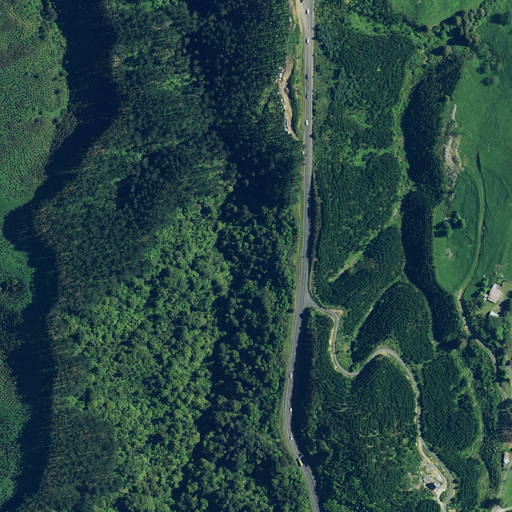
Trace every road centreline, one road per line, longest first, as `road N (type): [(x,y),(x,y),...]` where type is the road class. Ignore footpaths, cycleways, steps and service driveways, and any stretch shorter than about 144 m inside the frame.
road 1 (primary): [(319,511),(289,420),(306,238),(307,0)]
road 2 (track): [(302,300),(330,316),(344,352),(360,358),(395,349),(419,378),(423,429),(443,464),(449,511)]
